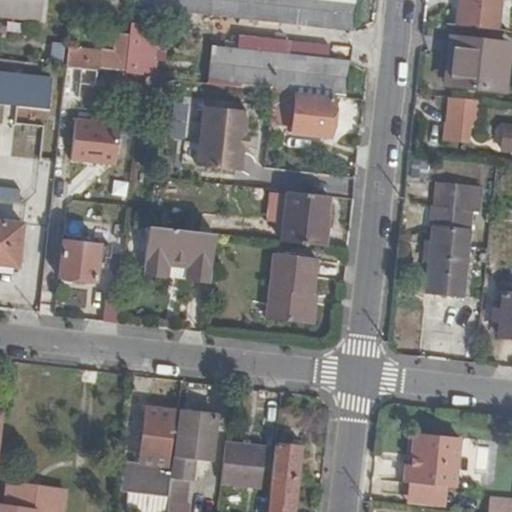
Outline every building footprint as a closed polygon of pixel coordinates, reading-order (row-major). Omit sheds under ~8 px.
[(0,0),(0,17),(41,22),(43,0),(0,0)] [(155,0),(155,10),(355,33),(357,0),(155,0)] [(456,0),(453,22),(494,27),(497,0),(456,0)] [(161,29),(131,25),(129,39),(126,74),(147,77),(155,77),(161,29)] [(504,40),(451,34),(447,67),(451,67),(450,82),(498,88),(504,40)] [(126,74),(129,39),(116,38),(113,55),(69,50),(67,68),(126,74)] [(65,46),(53,45),(51,62),(63,64),(65,46)] [(231,86),(237,53),(209,49),(206,83),(218,84),(231,86)] [(273,90),(283,91),(296,92),(334,97),(335,94),(344,94),(347,67),(339,66),(340,59),(276,52),(275,57),(237,53),(231,86),(254,88),(273,90)] [(52,79),(0,72),(0,91),(50,98),(52,79)] [(164,95),(167,78),(155,77),(147,77),(145,94),(164,95)] [(252,100),(272,102),(273,90),(254,88),(252,100)] [(272,102),(282,103),(283,91),(273,90),(272,102)] [(283,91),(282,103),(296,104),(291,134),(330,138),(334,100),(296,96),(296,92),(283,91)] [(472,100),(447,97),(443,136),(467,140),(472,100)] [(245,136),(248,111),(204,107),(198,166),(241,171),(244,146),(245,136)] [(120,124),(76,119),(71,158),(115,163),(120,124)] [(511,125),(504,125),(501,151),(511,151),(511,125)] [(429,180),(431,164),(422,163),(420,179),(429,180)] [(426,289),(466,293),(478,188),(442,185),(438,224),(432,224),(426,289)] [(324,246),(328,197),(286,192),(286,195),(284,224),(283,241),(324,246)] [(284,224),(286,195),(268,193),(265,222),(284,224)] [(0,265),(20,267),(25,227),(0,224),(0,265)] [(215,234),(150,228),(148,228),(143,276),(168,278),(169,267),(189,270),(187,281),(210,284),(215,234)] [(114,250),(65,245),(62,278),(98,282),(100,262),(107,262),(107,257),(113,258),(114,250)] [(321,260),(279,254),(271,319),(311,323),(314,295),(317,295),(321,260)] [(0,273),(20,275),(20,267),(0,265),(0,273)] [(169,267),(168,278),(187,281),(189,270),(169,267)] [(496,333),(511,334),(511,291),(501,290),(496,333)] [(108,291),(105,323),(119,325),(122,292),(108,291)] [(174,458),(179,413),(149,410),(143,466),(173,469),(174,458)] [(218,413),(180,410),(179,413),(174,458),(173,469),(173,473),(189,474),(191,460),(212,461),(218,413)] [(403,478),(454,484),(458,433),(414,429),(411,460),(405,460),(403,478)] [(265,449),(226,444),(221,488),(260,492),(265,449)] [(294,511),(301,449),(278,446),(270,511),(294,511)] [(173,473),(173,469),(143,466),(124,464),(122,493),(170,500),(172,479),(173,473)] [(189,481),(172,479),(170,500),(169,507),(186,509),(189,481)] [(12,511),(0,509),(0,511),(67,511),(69,496),(14,491),(12,511)] [(511,511),(511,498),(491,496),(489,511),(511,511)]
